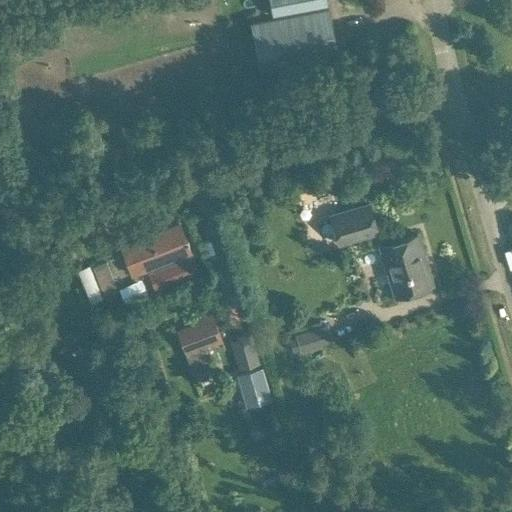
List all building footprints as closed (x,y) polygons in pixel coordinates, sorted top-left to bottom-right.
[(328,3),(327,0),(268,0),(272,13),(328,3)] [(337,54),(328,6),(250,22),(259,69),(337,54)] [(0,206),(14,201),(2,160),(0,160),(0,206)] [(330,214),(338,242),(377,231),(369,203),(330,214)] [(121,244),(133,274),(152,266),(156,275),(165,271),(161,263),(191,252),(187,243),(188,242),(187,240),(186,240),(179,222),(121,244)] [(417,233),(380,244),(395,294),(432,283),(426,264),(423,265),(420,254),(423,253),(417,233)] [(106,260),(93,265),(104,296),(117,291),(106,260)] [(221,339),(216,326),(219,325),(216,318),(214,319),(211,312),(196,318),(197,322),(178,329),(190,360),(194,372),(215,363),(208,344),(221,339)] [(327,324),(296,334),(301,352),(333,343),(327,324)] [(257,366),(249,340),(233,344),(241,371),(257,366)] [(260,366),(237,373),(246,404),(255,402),(252,393),(267,388),(260,366)]
